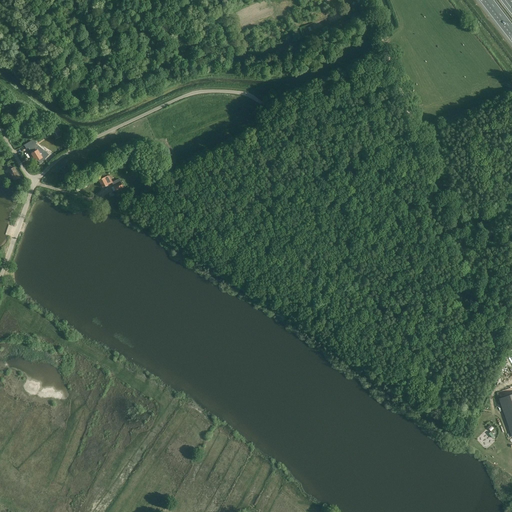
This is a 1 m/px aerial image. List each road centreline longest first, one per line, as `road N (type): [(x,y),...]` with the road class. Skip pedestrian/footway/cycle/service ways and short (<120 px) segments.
road 1 (unclassified): [(34,181),(76,147),(186,94),(225,90),(274,103),(386,51),(369,0)]
road 2 (track): [(386,51),(465,241),(511,229)]
